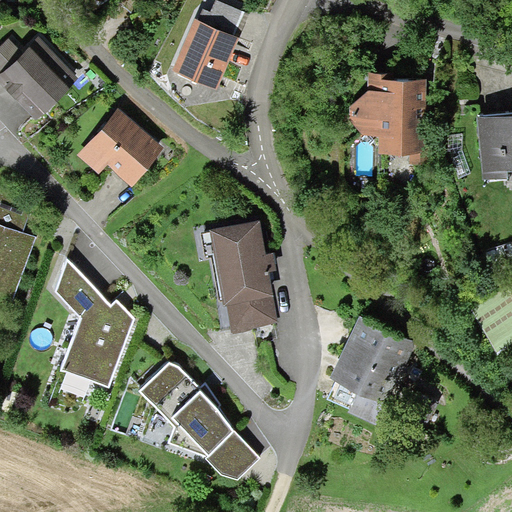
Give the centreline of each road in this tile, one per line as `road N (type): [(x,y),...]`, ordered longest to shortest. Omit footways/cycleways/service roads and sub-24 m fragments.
road 1 (residential): [(285,208),(314,325),(306,390),(282,408),(0,133)]
road 2 (unclassified): [(36,0),(188,137),(285,208)]
road 3 (unclassified): [(285,208),(431,307),(511,388)]
road 4 (residential): [(290,0),(258,76),(254,115),(285,208)]
road 5 (residential): [(335,0),(511,50)]
